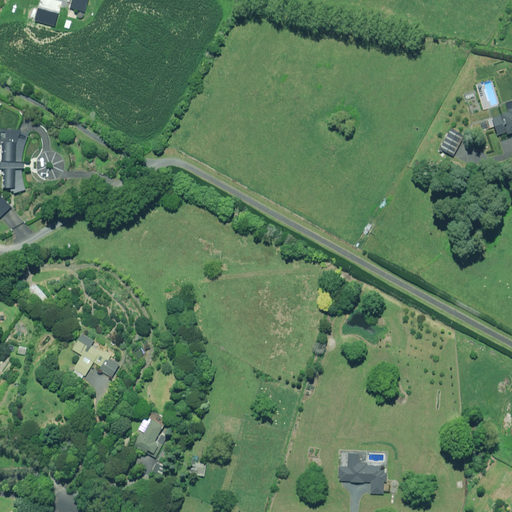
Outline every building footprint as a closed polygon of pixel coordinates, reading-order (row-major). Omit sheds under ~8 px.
[(89,0),(73,0),(71,9),(85,13),(89,0)] [(509,113),(486,119),(489,130),(497,128),(499,136),(509,134),(511,133),(511,102),(506,104),(509,113)] [(14,208),(3,196),(0,198),(0,220),(14,208)] [(50,300),(36,283),(27,290),(42,307),(50,300)] [(117,354),(107,348),(101,345),(96,342),(84,334),(74,350),(82,355),(72,372),(84,379),(86,376),(87,377),(95,363),(103,368),(101,371),(113,378),(122,365),(113,360),(115,358),(117,354)] [(168,420),(150,410),(140,430),(139,432),(141,434),(135,446),(157,458),(168,436),(162,432),(165,426),(168,420)] [(348,454),(348,467),(340,466),(339,483),(372,484),(371,495),(386,495),(386,481),(390,481),(390,472),(387,472),(387,468),(387,466),(369,466),(369,463),(361,463),(361,454),(348,454)] [(167,465),(157,461),(152,473),(162,477),(167,465)] [(207,465),(191,463),(189,475),(206,477),(207,465)]
